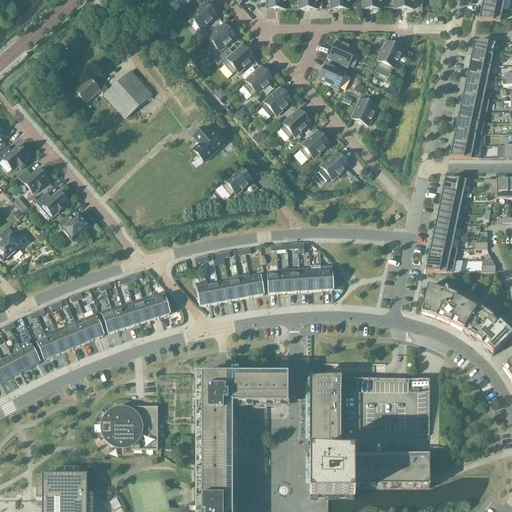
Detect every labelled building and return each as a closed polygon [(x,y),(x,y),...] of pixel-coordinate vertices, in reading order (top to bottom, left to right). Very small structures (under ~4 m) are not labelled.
[(172,0),(182,11),(193,0),(172,0)] [(266,0),(266,11),(285,11),(284,0),(266,0)] [(316,0),(298,0),(298,11),(317,11),(316,0)] [(330,0),(330,11),(349,11),(348,0),(330,0)] [(362,0),(362,11),(381,11),(380,0),(362,0)] [(394,0),(394,11),(413,11),(412,0),(394,0)] [(483,0),(481,11),(503,11),(504,0),(483,0)] [(217,18),(205,4),(188,18),(201,32),(217,18)] [(503,11),(481,11),(478,23),(500,23),(503,11)] [(150,20),(149,21),(155,29),(156,27),(161,23),(154,16),(150,20)] [(224,25),(207,40),(219,53),(236,39),(224,25)] [(164,30),(160,33),(165,38),(170,33),(166,30),(164,30)] [(336,43),(328,60),(348,69),(349,67),(354,69),(359,57),(355,55),(356,52),(336,43)] [(377,63),(380,64),(378,68),(390,74),(392,69),(394,70),(403,51),(386,43),(377,63)] [(474,44),(471,56),(493,56),(495,44),(474,44)] [(224,66),(233,76),(236,73),(238,75),(255,60),(242,47),(226,61),(228,63),(224,66)] [(471,56),(469,67),(490,67),(493,56),(471,56)] [(338,91),(339,89),(345,92),(350,79),(345,76),(346,74),(326,65),(318,82),(338,91)] [(469,67),(466,79),(488,79),(490,67),(469,67)] [(257,96),(273,82),(261,68),(245,82),(246,84),(243,88),(251,98),(255,94),(257,96)] [(109,92),(103,96),(125,121),(152,97),(131,73),(109,92)] [(100,92),(103,96),(109,92),(100,82),(95,86),(89,79),(83,84),(84,84),(81,87),(81,86),(74,92),(85,105),(100,92)] [(466,79),(464,90),(485,90),(488,79),(466,79)] [(356,85),(353,92),(360,95),(363,88),(356,85)] [(391,85),(387,92),(395,96),(398,88),(391,85)] [(215,95),(215,96),(220,102),(221,101),(226,96),(221,90),(215,95)] [(274,115),(276,118),(292,103),(280,90),(264,104),(266,106),(262,110),(270,119),(274,115)] [(464,90),(461,102),(483,102),(485,90),(464,90)] [(360,100),(351,120),(368,128),(377,108),(360,100)] [(461,102),(459,114),(486,114),(489,102),(483,102),(461,102)] [(247,115),(243,110),(234,118),(238,123),(247,115)] [(280,131),(289,141),(293,137),(295,139),(295,138),(299,135),(311,125),(299,111),(282,125),(284,127),(280,131)] [(459,114),(456,125),(484,125),(478,125),(480,114),(486,114),(459,114)] [(456,125),(454,137),(476,137),(481,137),(484,125),(456,125)] [(200,144),(193,151),(204,163),(224,146),(212,134),(210,135),(204,129),(193,138),(198,143),(199,143),(200,144)] [(299,152),(308,162),(312,159),(313,161),(330,146),(318,132),(301,147),(303,149),(299,152)] [(254,139),(253,140),(257,144),(258,143),(261,140),(257,136),(254,139)] [(454,137),(451,148),(473,148),(476,137),(454,137)] [(26,157),(29,155),(23,148),(20,150),(18,147),(11,153),(7,149),(0,154),(0,163),(3,161),(13,173),(18,169),(20,171),(26,166),(24,163),(29,159),(26,157)] [(473,148),(451,148),(449,160),(471,160),(473,148)] [(332,182),(348,168),(336,154),(320,168),(322,170),(318,173),(327,183),(330,180),(332,182)] [(226,184),(222,188),(230,198),(234,195),(236,197),(253,183),(241,169),(224,182),(226,184)] [(38,170),(31,176),(27,171),(18,179),(22,184),(23,184),(33,196),(49,182),(47,180),(49,177),(43,170),(40,173),(38,170)] [(444,181),(442,193),(463,193),(466,182),(444,181)] [(496,182),(496,195),(496,200),(507,200),(507,182),(496,182)] [(39,201),(34,206),(49,223),(69,205),(66,203),(69,200),(63,193),(60,195),(58,193),(51,199),(47,194),(39,201)] [(442,193),(439,205),(461,205),(463,193),(442,193)] [(18,199),(13,203),(23,214),(27,210),(18,199)] [(439,205),(437,216),(458,216),(461,205),(439,205)] [(71,223),(67,217),(58,225),(72,242),(89,228),(83,221),(84,220),(80,215),(71,223)] [(437,216),(434,228),(456,228),(458,216),(437,216)] [(434,228),(432,239),(453,239),(456,228),(434,228)] [(13,235),(8,230),(0,236),(0,243),(1,245),(0,245),(0,258),(4,263),(11,256),(13,258),(19,252),(18,250),(20,248),(17,244),(19,243),(13,237),(12,238),(10,237),(13,235)] [(43,230),(39,234),(43,238),(47,234),(43,230)] [(432,239),(430,251),(451,251),(453,239),(432,239)] [(430,251),(427,262),(454,262),(457,251),(451,251),(430,251)] [(454,262),(427,262),(425,274),(452,274),(454,262)] [(299,270),(288,271),(290,294),(301,294),(299,270)] [(300,270),(299,270),(301,294),(311,293),(310,274),(300,275),(300,270)] [(277,277),(279,295),(290,294),(288,271),(277,272),(278,277),(277,277)] [(332,273),(321,274),(322,292),(333,292),(332,273)] [(321,274),(310,274),(311,293),(322,292),(321,274)] [(242,300),(253,298),(250,280),(249,275),(238,277),(239,282),(242,300)] [(227,279),(228,284),(232,302),(242,300),(239,282),(238,277),(227,279)] [(277,277),(267,277),(268,296),(279,295),(277,277)] [(261,278),(250,280),(253,298),(264,296),(261,278)] [(210,306),(206,283),(195,285),(199,308),(210,306)] [(207,283),(206,283),(210,306),(221,304),(218,286),(207,288),(207,283)] [(228,284),(218,286),(221,304),(232,302),(228,284)] [(427,288),(424,299),(423,306),(421,315),(436,319),(450,325),(463,333),(475,341),(481,346),(493,357),(499,351),(511,338),(499,326),(492,320),(477,310),(462,301),(445,294),(427,288)] [(163,293),(153,297),(160,319),(170,316),(163,293)] [(153,297),(142,300),(149,322),(160,319),(153,297)] [(142,300),(132,303),(139,326),(149,322),(142,300)] [(132,303),(121,307),(129,329),(139,326),(132,303)] [(121,307),(111,310),(118,332),(129,329),(121,307)] [(118,332),(111,310),(100,313),(108,336),(118,332)] [(95,315),(85,320),(94,341),(104,337),(95,315)] [(85,320),(75,324),(84,345),(94,341),(85,320)] [(65,328),(74,350),(84,345),(75,324),(65,328)] [(65,328),(55,332),(64,354),(74,350),(65,328)] [(55,332),(45,337),(46,341),(54,358),(64,354),(55,332)] [(46,341),(36,345),(43,362),(54,358),(46,341)] [(29,342),(19,347),(30,369),(40,364),(29,342)] [(21,353),(12,358),(21,374),(30,369),(19,347),(18,348),(21,353)] [(0,358),(0,381),(1,384),(11,379),(2,363),(0,358)] [(2,363),(11,379),(21,374),(12,358),(2,363)] [(511,361),(510,363),(510,364),(503,369),(511,382),(511,361)] [(232,511),(233,504),(232,504),(232,407),(235,407),(287,407),(287,377),(195,377),(195,504),(194,511),(232,511)] [(428,382),(341,382),(319,382),(309,382),(309,488),(428,488),(428,382)] [(103,423),(103,425),(113,426),(113,436),(103,436),(103,437),(104,439),(105,441),(106,442),(107,443),(108,445),(109,446),(111,447),(112,448),(114,449),(115,449),(117,450),(119,450),(121,450),(122,450),(124,450),(126,450),(127,450),(129,449),(131,448),(132,448),(132,452),(157,452),(157,409),(132,409),(132,415),(116,415),(116,412),(114,412),(112,413),(111,414),(109,415),(108,416),(107,418),(106,419),(105,420),(104,422),(103,423)] [(42,491),(36,491),(36,502),(42,502),(42,511),(86,511),(86,498),(87,498),(87,477),(42,477),(42,491)] [(121,508),(116,499),(109,503),(114,511),(121,508)]
